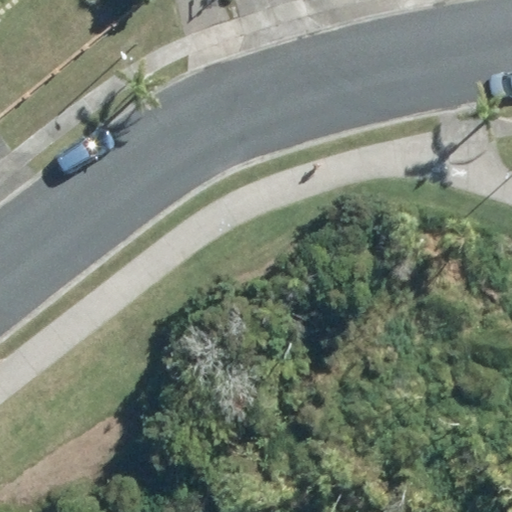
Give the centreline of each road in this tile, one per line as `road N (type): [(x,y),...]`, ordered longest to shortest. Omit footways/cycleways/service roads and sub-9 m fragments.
road 1 (residential): [(297,86),(193,137),(0,268)]
road 2 (residential): [(511,44),(297,86)]
